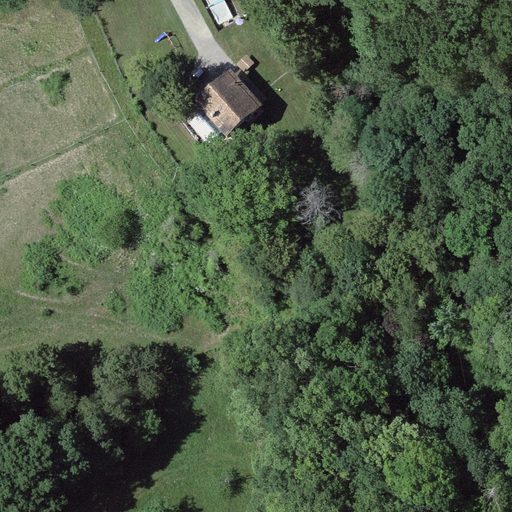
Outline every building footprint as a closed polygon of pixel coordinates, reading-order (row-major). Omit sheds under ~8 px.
[(213,0),(222,18),(235,12),(230,0),(213,0)] [(358,84),(338,50),(322,59),(342,94),(358,84)] [(255,67),(246,58),(237,67),(245,76),(255,67)] [(231,75),(195,108),(227,145),(264,111),(231,75)] [(484,244),(468,253),(473,260),(489,251),(484,244)] [(511,327),(511,278),(489,295),(511,327)]
